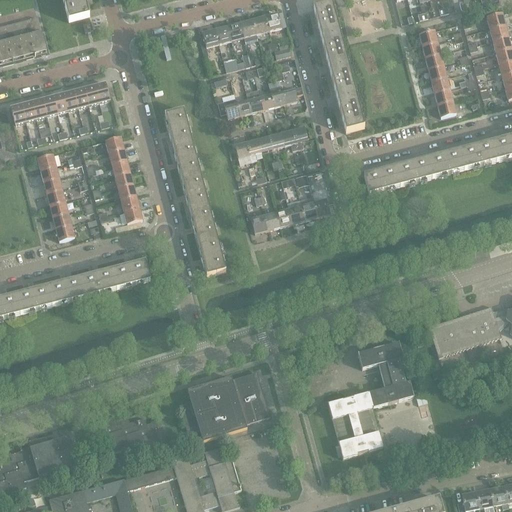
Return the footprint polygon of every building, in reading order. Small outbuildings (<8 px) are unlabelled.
[(84,0),(62,0),(69,24),(90,19),(86,5),(87,1),(85,0),(84,0)] [(332,6),(313,11),(321,42),(340,37),(333,9),(332,6)] [(278,16),(265,19),(269,34),(282,31),(278,16)] [(487,20),(490,32),(505,28),(502,16),(487,20)] [(265,19),(252,23),(256,37),(269,34),(265,19)] [(37,20),(26,23),(35,58),(47,55),(37,20)] [(26,23),(15,26),(24,61),(35,58),(26,23)] [(252,23),(240,26),(244,41),(245,46),(258,43),(256,37),(252,23)] [(93,31),(92,29),(91,25),(83,27),(85,35),(93,33),(93,31)] [(15,26),(4,29),(13,64),(24,61),(15,26)] [(240,26),(227,29),(231,44),(244,41),(240,26)] [(505,28),(490,32),(493,44),(508,40),(505,28)] [(4,29),(0,30),(0,59),(2,67),(13,64),(4,29)] [(227,29),(215,32),(219,47),(231,44),(227,29)] [(215,32),(202,36),(204,41),(200,43),(203,54),(207,53),(206,51),(219,47),(215,32)] [(419,38),(422,50),(438,46),(435,34),(419,38)] [(340,37),(321,42),(329,73),(348,68),(340,37)] [(508,40),(493,44),(496,56),(511,52),(508,40)] [(438,46),(422,50),(425,62),(441,58),(438,46)] [(274,54),(275,60),(276,62),(291,58),(289,51),(274,54)] [(511,53),(511,52),(496,56),(499,67),(511,64),(511,53)] [(245,70),(251,69),(248,57),(242,59),(245,70)] [(441,58),(425,62),(428,73),(444,69),(441,58)] [(236,60),(223,64),(226,75),(239,72),(237,66),(236,60)] [(511,64),(499,67),(502,79),(511,76),(511,64)] [(276,68),(278,76),(282,75),(290,73),(288,65),(276,68)] [(348,68),(329,73),(337,104),(356,99),(348,68)] [(444,69),(428,73),(431,85),(447,81),(444,69)] [(264,70),(257,71),(259,79),(266,77),(264,70)] [(252,73),(246,74),(248,82),(254,80),(252,73)] [(511,76),(502,79),(505,91),(511,89),(511,76)] [(447,81),(431,85),(434,97),(450,93),(447,81)] [(106,85),(95,88),(99,106),(110,103),(106,85)] [(95,88),(84,91),(89,109),(99,106),(95,88)] [(269,92),(271,98),(271,97),(274,110),(286,107),(283,94),(281,89),(269,92)] [(84,91),(74,94),(78,112),(89,109),(84,91)] [(294,91),(283,94),(286,107),(298,104),(294,91)] [(450,93),(434,97),(437,108),(453,104),(450,93)] [(74,94),(63,96),(68,114),(78,112),(74,94)] [(63,96),(53,99),(58,117),(68,114),(63,96)] [(271,98),(259,101),(263,113),(274,110),(271,97),(271,98)] [(53,99),(42,102),(47,120),(58,117),(53,99)] [(356,99),(337,104),(346,136),(365,131),(356,99)] [(259,101),(248,104),(251,116),(263,113),(259,101)] [(42,102),(32,104),(37,122),(47,120),(42,102)] [(240,119),(236,107),(235,102),(217,106),(221,118),(227,117),(228,123),(240,119)] [(32,104),(21,107),(26,125),(37,122),(32,104)] [(248,104),(236,107),(240,119),(251,116),(248,104)] [(453,104),(437,108),(441,121),(456,117),(456,116),(453,104)] [(21,107),(10,110),(15,128),(26,125),(21,107)] [(184,112),(165,117),(173,150),(193,145),(184,112)] [(304,130),(293,133),(298,153),(303,151),(301,145),(308,143),(304,130)] [(293,133),(281,136),(285,149),(291,148),(292,154),(298,153),(293,133)] [(281,136),(270,139),(273,152),(285,149),(281,136)] [(270,139),(258,142),(262,155),(273,152),(270,139)] [(105,144),(109,156),(124,152),(121,140),(105,144)] [(511,154),(508,141),(492,145),(497,164),(511,159),(511,154)] [(258,142),(247,145),(252,165),(257,163),(255,157),(262,155),(258,142)] [(193,145),(173,150),(181,182),(201,177),(193,145)] [(252,165),(247,145),(235,149),(235,151),(235,152),(236,153),(240,168),(252,165)] [(492,145),(476,149),(481,168),(497,164),(492,145)] [(476,149),(460,153),(465,172),(481,168),(476,149)] [(124,152),(109,156),(112,168),(127,164),(124,152)] [(460,153),(444,157),(449,176),(465,172),(460,153)] [(444,157),(428,162),(433,181),(449,176),(444,157)] [(38,162),(41,174),(56,170),(53,158),(38,162)] [(428,162),(412,166),(417,185),(433,181),(428,162)] [(127,164),(112,168),(115,180),(130,176),(127,164)] [(412,166),(396,170),(401,189),(417,185),(412,166)] [(56,170),(41,174),(44,186),(59,182),(56,170)] [(396,170),(380,174),(385,193),(401,189),(396,170)] [(385,193),(380,174),(364,179),(369,198),(385,193)] [(315,175),(307,177),(310,186),(313,186),(318,184),(315,175)] [(130,176),(115,180),(118,191),(133,187),(130,176)] [(201,177),(181,182),(190,214),(209,209),(201,177)] [(306,177),(296,180),(299,189),(304,188),(309,187),(306,177)] [(59,182),(44,186),(47,197),(63,193),(59,182)] [(133,187),(118,191),(121,203),(136,199),(133,187)] [(63,193),(47,197),(50,209),(66,205),(63,193)] [(136,199),(121,203),(124,215),(140,211),(136,199)] [(312,200),(300,203),(305,224),(317,220),(314,205),(312,200)] [(326,202),(314,205),(317,220),(330,217),(326,202)] [(287,206),(289,212),(293,227),(305,224),(300,203),(287,206)] [(66,205),(50,209),(53,221),(69,217),(66,205)] [(209,209),(190,214),(198,247),(218,241),(209,209)] [(140,211),(124,215),(127,227),(143,223),(140,211)] [(289,212),(276,215),(280,230),(293,227),(289,212)] [(269,215),(263,216),(264,219),(268,233),(280,230),(276,215),(269,217),(269,215)] [(69,217),(53,221),(56,233),(72,228),(69,217)] [(268,233),(264,219),(251,222),(255,237),(268,233)] [(72,228),(56,233),(59,245),(75,241),(72,228)] [(218,241),(198,247),(207,279),(226,274),(218,241)] [(145,264),(129,269),(134,288),(150,283),(145,264)] [(129,269),(113,273),(118,292),(134,288),(129,269)] [(113,273),(97,277),(102,296),(118,292),(113,273)] [(97,277),(81,281),(86,300),(102,296),(97,277)] [(81,281),(65,285),(70,304),(86,300),(81,281)] [(65,285),(49,289),(54,308),(70,304),(65,285)] [(49,289),(33,294),(38,312),(54,308),(49,289)] [(33,294),(17,298),(22,317),(38,312),(33,294)] [(17,298),(1,302),(6,321),(22,317),(17,298)] [(508,325),(505,322),(509,314),(505,311),(493,315),(492,309),(428,330),(438,361),(502,341),(500,334),(508,325)] [(378,430),(373,411),(414,400),(410,384),(393,389),(387,366),(403,361),(399,345),(358,357),(362,373),(366,372),(372,395),(327,407),(332,422),(339,446),(338,446),(342,462),(384,450),(379,435),(378,431),(379,431),(379,430),(378,430)] [(441,370),(432,373),(434,381),(443,378),(441,370)] [(231,380),(188,393),(191,405),(179,409),(188,437),(200,434),(203,445),(247,432),(245,427),(270,420),(259,384),(257,375),(253,377),(253,376),(232,383),(231,380)] [(111,417),(102,420),(113,455),(128,451),(130,457),(145,452),(147,458),(162,453),(162,454),(154,424),(147,427),(145,421),(130,425),(128,419),(113,423),(111,417)] [(46,439),(30,444),(20,447),(22,453),(7,458),(9,464),(0,466),(0,504),(13,501),(11,495),(26,490),(24,484),(63,473),(65,479),(81,474),(70,439),(60,442),(55,444),(55,443),(48,445),(46,439)] [(88,511),(87,505),(116,497),(119,511),(132,511),(127,494),(177,480),(186,511),(205,511),(220,508),(221,511),(232,511),(240,510),(240,509),(238,510),(234,495),(241,493),(240,489),(241,489),(241,487),(240,487),(232,463),(225,465),(220,451),(222,450),(206,454),(204,455),(205,455),(207,462),(190,467),(188,460),(189,460),(171,465),(173,465),(174,469),(124,482),(49,503),(50,508),(34,511),(88,511)] [(504,488),(490,491),(493,509),(502,507),(503,511),(508,510),(507,506),(504,488)] [(490,491),(476,494),(479,511),(484,510),(484,511),(493,511),(493,509),(490,491)] [(476,511),(479,511),(476,494),(462,496),(463,505),(457,506),(458,511),(476,511)] [(423,506),(424,511),(441,511),(439,501),(423,506)]
